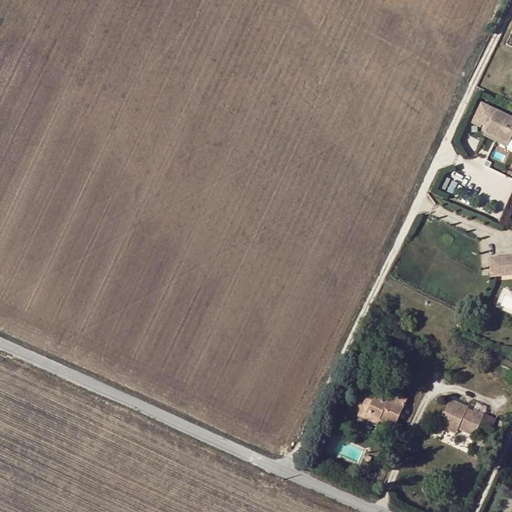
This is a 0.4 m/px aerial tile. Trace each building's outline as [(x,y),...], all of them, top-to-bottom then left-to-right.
[(487,129),(495,112),(481,105),(472,122),(487,129)] [(511,138),(511,120),(495,112),(487,129),(484,135),(508,146),(511,141),(511,138)] [(511,258),(489,261),(491,279),(511,277),(511,258)] [(366,334),(364,340),(372,343),(374,337),(366,334)] [(372,343),(364,340),(351,369),(359,372),(372,343)] [(391,393),(387,401),(386,404),(381,402),(367,396),(358,417),(377,426),(379,423),(394,429),(407,400),(391,393)] [(463,409),(463,407),(448,400),(437,426),(452,433),(454,428),(458,430),(474,437),(478,428),(482,418),(466,411),(463,409)] [(483,416),(482,418),(478,428),(490,433),(495,421),(483,416)]
